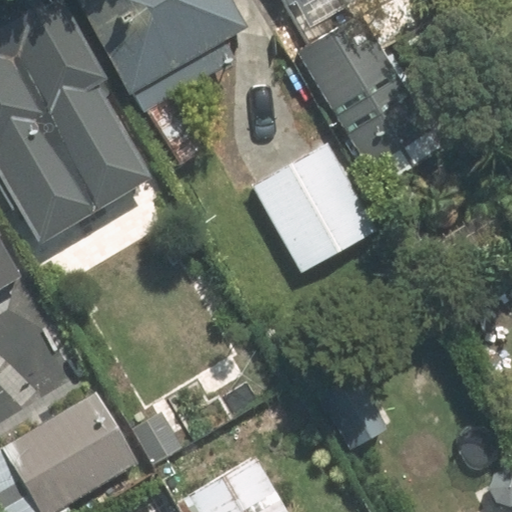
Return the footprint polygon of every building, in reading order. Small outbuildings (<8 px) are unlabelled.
[(0,0),(0,176),(40,245),(147,183),(40,0),(0,0)] [(70,0),(126,95),(242,28),(225,0),(70,0)] [(442,153),(362,16),(298,53),(378,190),(442,153)] [(246,188),(296,273),(371,230),(321,145),(246,188)] [(0,250),(0,284),(15,276),(0,250)] [(342,454),(390,431),(362,375),(314,398),(342,454)] [(43,511),(131,462),(90,392),(0,443),(0,453),(34,511),(43,511)] [(159,411),(132,427),(152,462),(179,446),(159,411)] [(187,497),(195,511),(282,511),(252,459),(187,497)]
